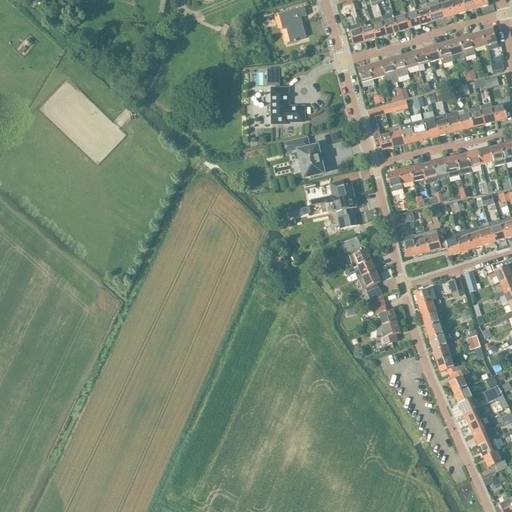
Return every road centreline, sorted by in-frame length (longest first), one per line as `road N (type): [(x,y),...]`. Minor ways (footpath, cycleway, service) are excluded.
road 1 (residential): [(488,511),(424,366),(400,285)]
road 2 (residential): [(342,62),(503,14)]
road 3 (residential): [(370,167),(511,131)]
road 4 (residential): [(400,285),(370,167)]
